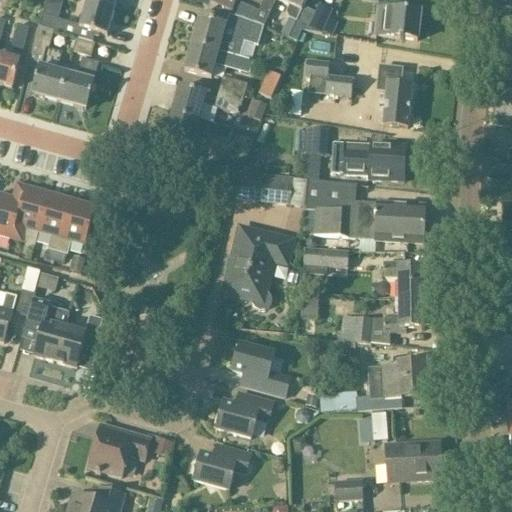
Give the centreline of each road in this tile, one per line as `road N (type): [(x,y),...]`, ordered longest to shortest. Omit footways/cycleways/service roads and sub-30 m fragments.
road 1 (tertiary): [(485,511),(465,196),(485,0)]
road 2 (residential): [(51,424),(100,402),(167,422),(182,414),(203,337)]
road 3 (residential): [(102,146),(119,128),(160,0)]
